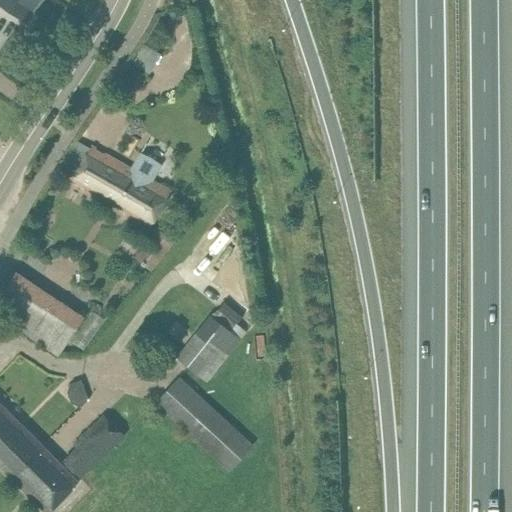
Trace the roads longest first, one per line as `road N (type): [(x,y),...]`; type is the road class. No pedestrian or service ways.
road 1 (motorway): [(292,0),(368,273),(391,511)]
road 2 (motorway): [(426,0),(428,511)]
road 3 (motorway): [(483,511),(482,0)]
road 4 (tertiary): [(0,183),(115,0)]
